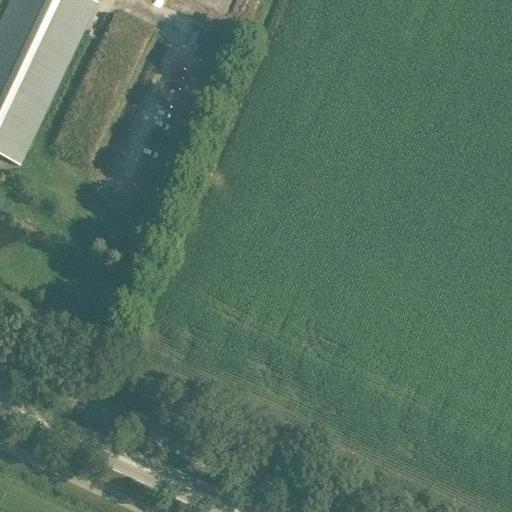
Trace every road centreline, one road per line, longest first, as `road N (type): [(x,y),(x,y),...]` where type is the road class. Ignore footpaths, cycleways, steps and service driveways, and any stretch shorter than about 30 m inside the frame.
road 1 (unclassified): [(315,511),(0,367)]
road 2 (primary): [(236,511),(0,403)]
road 3 (unclassified): [(0,445),(145,511)]
